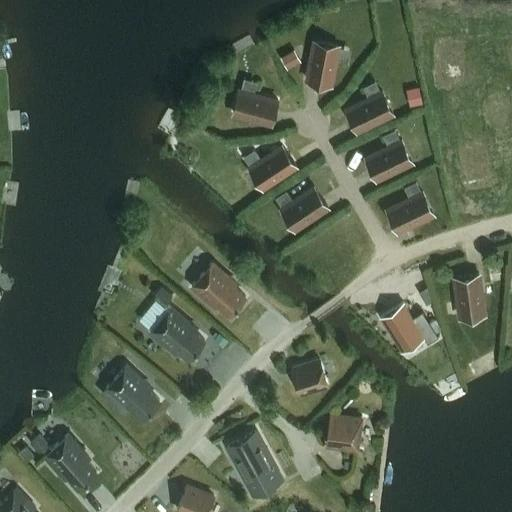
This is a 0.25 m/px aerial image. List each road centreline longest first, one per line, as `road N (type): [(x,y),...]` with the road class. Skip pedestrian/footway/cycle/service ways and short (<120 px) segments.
road 1 (residential): [(114,511),(299,324),(388,262)]
road 2 (residential): [(315,121),(388,262)]
road 3 (residential): [(388,262),(511,224)]
